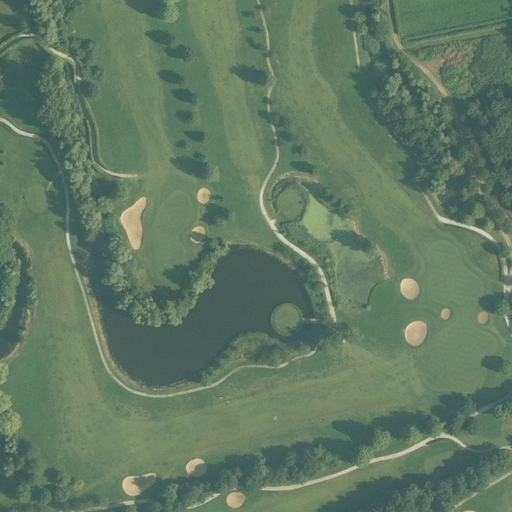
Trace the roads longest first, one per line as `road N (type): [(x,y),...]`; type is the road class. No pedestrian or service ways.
road 1 (track): [(511,393),(414,448),(326,478),(230,488),(184,507),(146,501),(69,511)]
road 2 (track): [(511,254),(449,103),(392,31),(388,0)]
